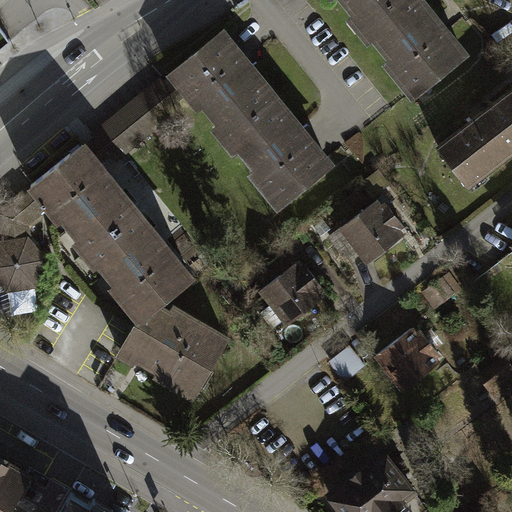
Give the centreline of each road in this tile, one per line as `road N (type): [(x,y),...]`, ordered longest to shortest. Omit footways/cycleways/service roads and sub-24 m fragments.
road 1 (residential): [(511,202),(167,467)]
road 2 (secondary): [(0,140),(177,0)]
road 3 (secondary): [(0,367),(167,467)]
